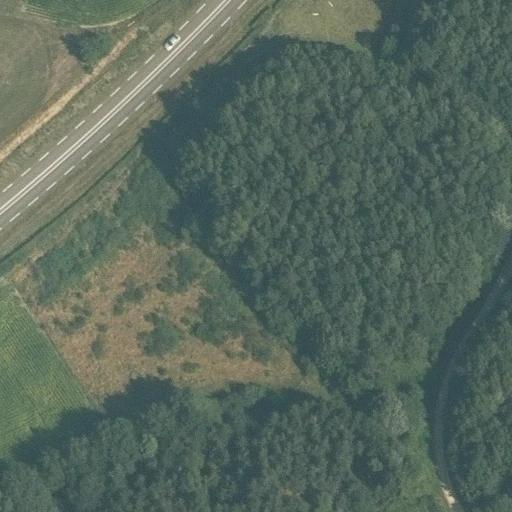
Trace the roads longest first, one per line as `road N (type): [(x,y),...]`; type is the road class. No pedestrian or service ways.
road 1 (track): [(9,276),(262,48),(464,100),(511,130)]
road 2 (primary): [(229,0),(0,211)]
road 3 (track): [(471,331),(445,383),(438,428),(456,511)]
road 4 (track): [(444,478),(400,457),(307,380)]
